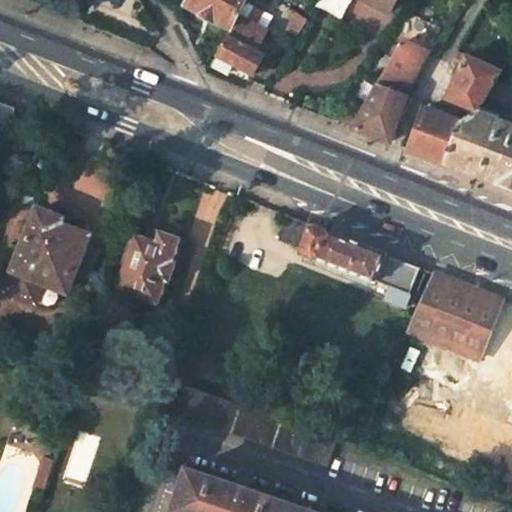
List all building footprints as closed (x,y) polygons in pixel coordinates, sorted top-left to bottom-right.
[(187,0),(185,4),(229,30),(235,20),(246,0),(187,0)] [(369,0),(391,12),(397,0),(369,0)] [(229,30),(214,56),(250,77),(260,59),(254,54),(264,37),(235,20),(229,30)] [(389,143),(421,73),(418,71),(429,50),(408,41),(354,129),(389,143)] [(462,71),(449,102),(464,109),(459,121),(428,109),(409,150),(445,164),(464,125),(481,116),(506,74),(505,73),(453,54),(447,65),(462,71)] [(511,127),(481,116),(464,125),(445,164),(511,190),(511,127)] [(39,213),(9,291),(37,302),(45,282),(66,289),(70,278),(86,283),(97,254),(81,249),(86,238),(66,230),(57,226),(59,220),(39,213)] [(60,217),(59,220),(57,226),(66,230),(69,221),(60,217)] [(311,225),(302,250),(325,258),(323,263),(373,284),(375,282),(393,288),(404,261),(311,225)] [(117,288),(162,304),(182,242),(178,241),(179,238),(178,232),(173,228),(170,228),(167,228),(164,230),(160,235),(157,234),(155,240),(135,234),(117,288)] [(412,334),(479,360),(503,299),(497,297),(435,273),(412,334)] [(435,356),(407,346),(391,386),(418,398),(435,356)] [(113,368),(117,356),(94,348),(90,360),(113,368)] [(177,413),(332,466),(341,438),(186,386),(177,413)] [(47,486),(55,457),(45,454),(37,483),(47,486)] [(308,511),(187,470),(172,511),(308,511)]
